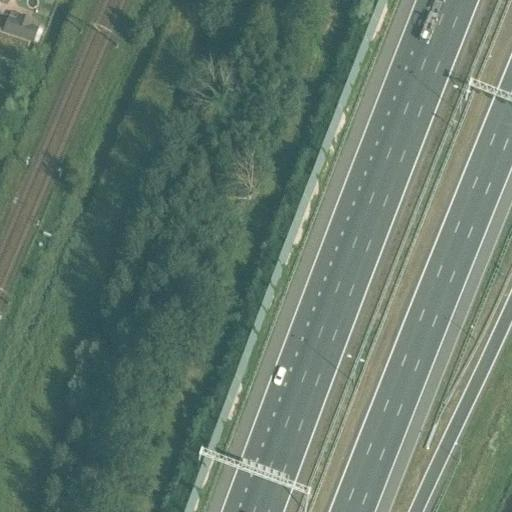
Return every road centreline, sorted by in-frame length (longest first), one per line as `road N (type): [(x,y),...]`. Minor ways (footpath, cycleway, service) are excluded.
road 1 (motorway): [(455,0),(262,511)]
road 2 (motorway): [(352,511),(511,111)]
road 3 (motorway): [(417,511),(511,305)]
